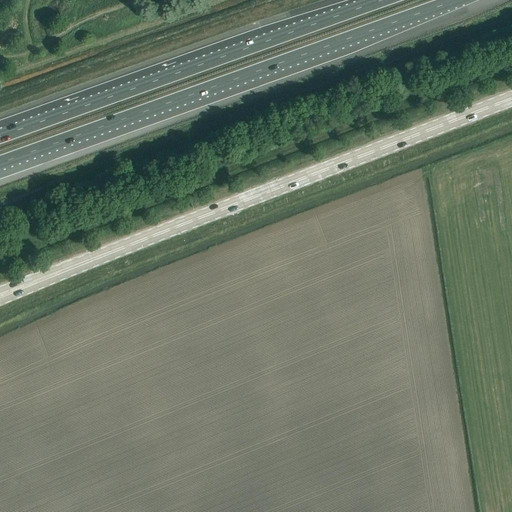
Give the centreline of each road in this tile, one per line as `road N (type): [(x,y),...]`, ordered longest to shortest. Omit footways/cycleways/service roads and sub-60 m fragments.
road 1 (secondary): [(0,296),(511,100)]
road 2 (motorway): [(0,162),(454,0)]
road 3 (motorway): [(381,0),(0,135)]
